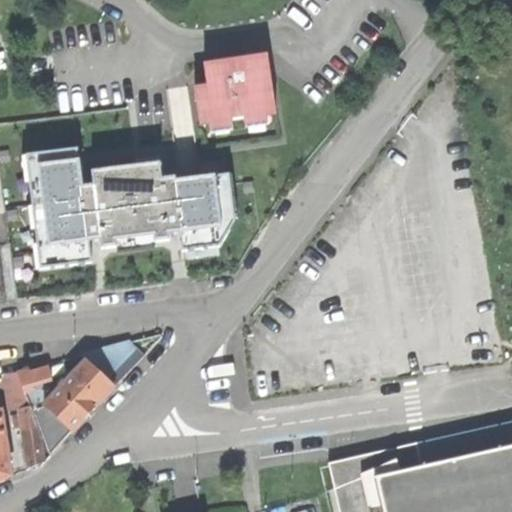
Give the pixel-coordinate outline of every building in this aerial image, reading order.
[(194,90),(199,124),(238,118),(275,113),(268,58),(203,66),(206,88),(194,90)] [(89,141),(13,150),(25,249),(39,267),(92,263),(90,240),(175,233),(176,244),(225,240),(240,218),(235,170),(169,178),(166,155),(92,164),(89,141)] [(46,407),(33,412),(43,436),(51,458),(97,408),(142,358),(125,347),(87,356),(87,362),(46,407)] [(40,370),(18,372),(27,395),(32,394),(30,386),(53,379),(50,367),(40,370)] [(21,411),(29,470),(46,463),(43,436),(33,412),(27,395),(18,372),(8,373),(8,390),(9,412),(21,411)] [(0,390),(8,390),(8,373),(0,374),(0,390)] [(0,481),(12,477),(2,413),(0,412),(0,481)] [(337,488),(342,511),(511,511),(511,448),(374,480),(372,473),(337,488)] [(103,507),(103,511),(132,511),(131,502),(103,507)]
